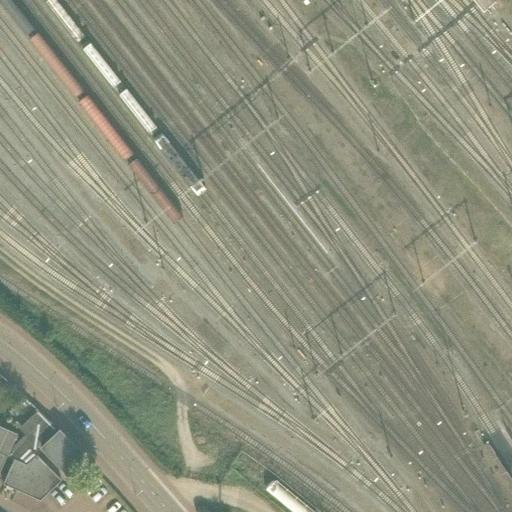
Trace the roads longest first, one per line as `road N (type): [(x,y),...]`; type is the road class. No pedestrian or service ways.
road 1 (track): [(0,252),(178,378),(194,478)]
road 2 (unclassified): [(168,511),(55,388),(0,347)]
